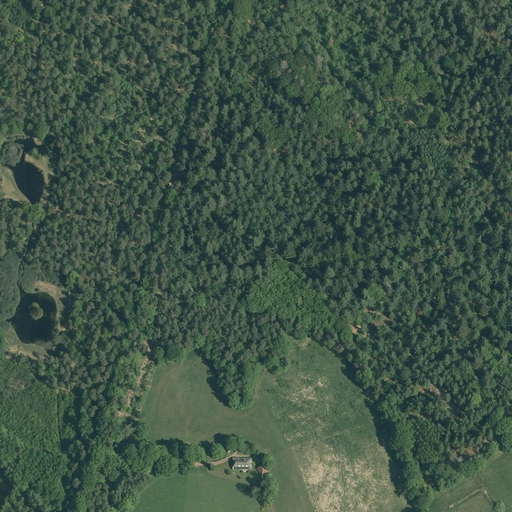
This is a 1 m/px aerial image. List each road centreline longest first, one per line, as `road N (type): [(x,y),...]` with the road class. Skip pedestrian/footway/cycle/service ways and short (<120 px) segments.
road 1 (track): [(83,37),(195,100),(309,51),(407,58),(436,74)]
road 2 (track): [(139,280),(221,0)]
road 3 (track): [(72,511),(139,280)]
